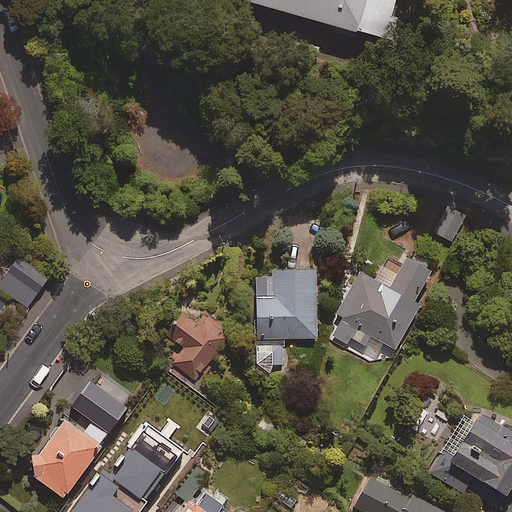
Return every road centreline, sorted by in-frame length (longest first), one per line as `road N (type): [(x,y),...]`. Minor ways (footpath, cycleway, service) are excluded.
road 1 (residential): [(511,200),(409,161),(346,162),(157,255),(109,254)]
road 2 (residential): [(109,254),(70,220),(0,14)]
road 3 (residential): [(109,254),(0,401)]
